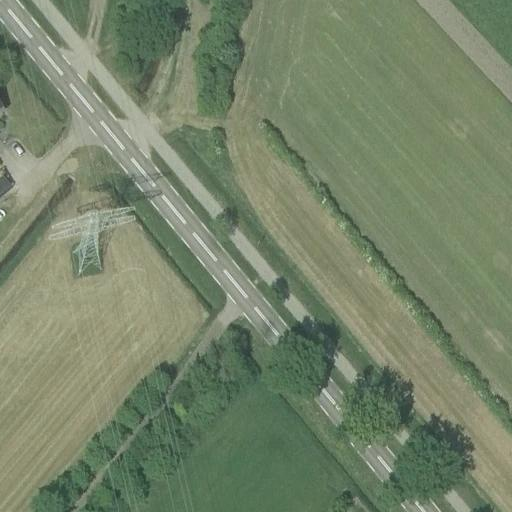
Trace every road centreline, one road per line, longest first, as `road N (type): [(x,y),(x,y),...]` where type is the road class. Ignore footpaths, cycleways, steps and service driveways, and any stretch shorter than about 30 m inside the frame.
road 1 (tertiary): [(422,511),(0,2)]
road 2 (track): [(187,0),(172,109),(124,151)]
